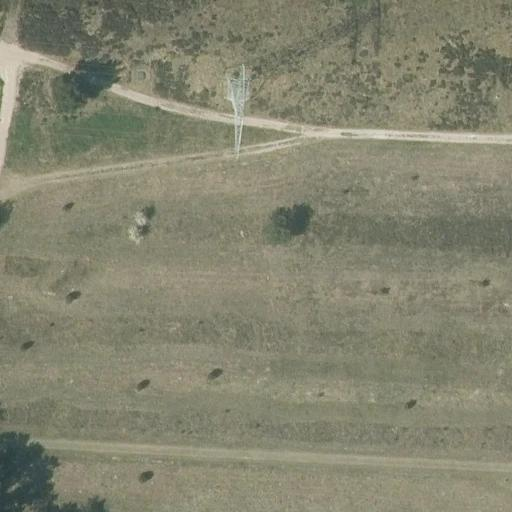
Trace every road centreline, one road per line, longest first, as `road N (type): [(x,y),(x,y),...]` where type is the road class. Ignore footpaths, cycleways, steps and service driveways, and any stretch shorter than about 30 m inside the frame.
road 1 (track): [(511,135),(440,130),(305,140),(0,180)]
road 2 (track): [(0,436),(511,464)]
road 3 (unknown): [(305,140),(39,57),(6,62)]
